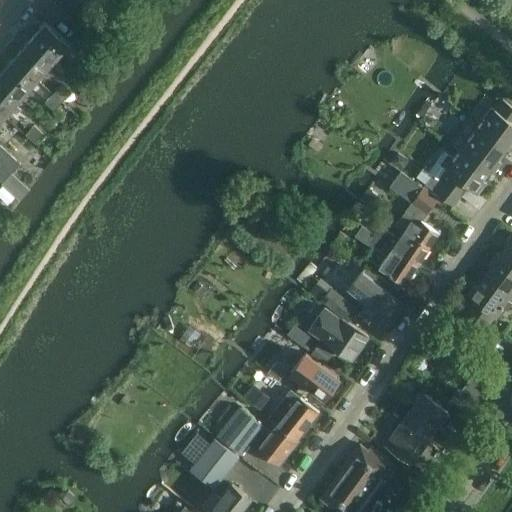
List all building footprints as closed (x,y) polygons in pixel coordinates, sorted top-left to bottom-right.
[(28,40),(54,62),(70,43),(92,62),(100,53),(78,33),(70,42),(46,20),(28,40)] [(38,80),(54,62),(28,40),(12,58),(38,80)] [(0,79),(22,98),(38,80),(12,58),(0,71),(0,79)] [(0,111),(5,117),(22,98),(0,79),(0,111)] [(53,93),(62,100),(69,92),(60,84),(53,93)] [(54,109),(62,100),(53,93),(45,102),(54,109)] [(478,124),(506,145),(511,138),(511,107),(503,100),(495,110),(491,107),(483,116),(478,124)] [(468,117),(449,142),(459,149),(491,172),(492,171),(493,170),(501,159),(498,156),(504,148),(506,145),(478,124),(468,117)] [(34,142),(43,133),(34,125),(26,134),(34,142)] [(0,162),(11,172),(20,162),(0,144),(0,162)] [(426,182),(425,183),(435,190),(454,204),(461,194),(468,185),(477,192),(486,180),(491,172),(459,149),(458,150),(453,156),(447,152),(432,173),(426,182)] [(397,151),(390,161),(398,166),(405,157),(397,151)] [(11,172),(0,162),(0,180),(2,182),(11,172)] [(397,223),(430,247),(440,231),(423,220),(438,198),(401,170),(390,185),(412,202),(397,223)] [(368,187),(360,198),(374,209),(382,198),(368,187)] [(418,263),(430,247),(397,223),(396,224),(405,229),(399,238),(379,224),(374,232),(418,263)] [(418,263),(374,232),(365,226),(361,224),(354,235),(369,245),(371,243),(378,247),(383,241),(384,241),(379,248),(387,254),(379,266),(405,283),(418,263)] [(511,231),(505,241),(508,244),(501,253),(500,254),(511,262),(511,231)] [(511,262),(500,254),(501,253),(498,251),(489,262),(493,264),(486,274),(511,293),(511,262)] [(298,283),(305,284),(316,269),(308,263),(294,281),(298,283)] [(402,294),(367,265),(363,269),(362,268),(347,286),(366,302),(359,310),(378,325),(402,294)] [(468,309),(461,319),(479,333),(486,338),(490,332),(493,327),(487,323),(494,313),(495,313),(502,303),(506,306),(511,298),(511,297),(511,293),(486,274),(479,283),(475,281),(466,293),(475,299),(468,309)] [(202,275),(191,290),(204,301),(216,286),(202,275)] [(348,320),(357,308),(332,287),(323,299),(348,320)] [(352,359),(369,335),(326,305),(310,328),(331,343),(330,344),(352,359)] [(189,324),(181,335),(193,342),(200,332),(189,324)] [(326,362),(333,353),(318,342),(312,352),(326,362)] [(493,342),(489,348),(498,355),(502,349),(493,342)] [(325,397),(340,378),(306,352),(291,371),(325,397)] [(277,359),(268,371),(279,380),(288,368),(277,359)] [(252,382),(243,395),(263,410),(272,398),(252,382)] [(468,415),(477,402),(458,388),(449,400),(468,415)] [(271,419),(298,438),(319,410),(300,395),(299,396),(293,391),(271,419)] [(436,430),(438,426),(449,410),(423,392),(409,410),(436,430)] [(125,394),(118,402),(124,407),(131,399),(125,394)] [(298,438),(271,419),(267,416),(261,422),(241,406),(219,434),(242,452),(249,443),(261,452),(262,450),(280,464),(299,438),(298,438)] [(453,437),(438,426),(436,430),(409,410),(398,425),(424,444),(432,433),(448,444),(453,437)] [(410,463),(424,444),(398,425),(384,444),(410,463)] [(376,429),(369,439),(376,444),(383,434),(376,429)] [(214,487),(239,455),(215,437),(191,469),(214,487)] [(341,470),(373,493),(386,477),(396,464),(370,446),(368,449),(361,443),(341,470)] [(361,510),(373,493),(341,470),(322,496),(329,502),(327,505),(336,511),(360,511),(361,511),(361,510)] [(222,495),(209,511),(210,511),(239,511),(251,497),(232,482),(222,495)]
